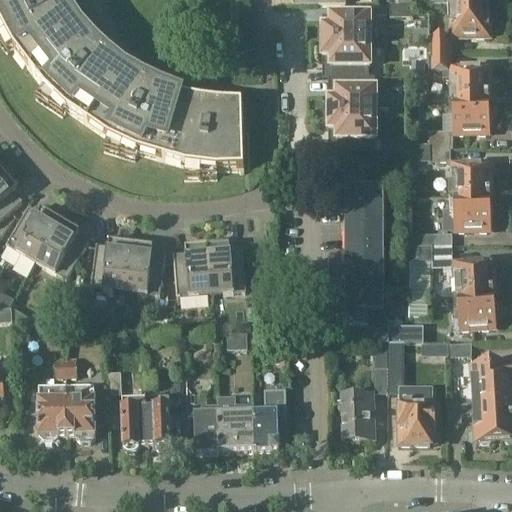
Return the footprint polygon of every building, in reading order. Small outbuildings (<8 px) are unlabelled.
[(136,157),(184,171),(183,182),(215,181),(216,175),(242,175),(241,108),(218,107),(209,106),(201,105),(179,100),(159,93),(143,85),(124,74),(107,60),(98,52),(94,49),(80,32),(68,14),(64,7),(62,2),(60,0),(0,0),(0,47),(7,56),(12,53),(42,93),(35,101),(62,119),(66,115),(107,143),(103,153),(134,163),(136,157)] [(487,7),(438,8),(438,10),(451,10),(452,40),(476,39),(477,42),(484,41),(486,39),(488,39),(488,21),(490,19),(490,13),(488,10),(487,7)] [(408,21),(408,8),(385,8),(385,21),(408,21)] [(365,45),(365,20),(325,20),(326,30),(318,30),(318,45),(365,45)] [(451,43),(431,43),(432,56),(451,56),(451,43)] [(365,71),(365,45),(318,45),(318,61),(326,61),(326,71),(327,71),(327,83),(331,83),(331,82),(364,82),(364,81),(364,71),(365,71)] [(451,68),(451,56),(432,56),(432,60),(431,60),(431,68),(442,68),(442,81),(453,81),(453,72),(451,72),(451,68)] [(476,71),(453,72),(453,81),(453,91),(453,103),(489,103),(489,100),(490,98),(490,91),(489,89),(489,71),(486,71),(484,69),(478,69),(476,71)] [(324,119),(372,119),(372,93),(371,93),(371,81),(364,81),(364,82),(331,82),(331,83),(331,93),(331,103),(324,103),(324,119)] [(430,153),(450,153),(452,153),(452,137),(456,137),(457,139),(462,139),(464,137),(477,137),(479,139),(485,139),(487,137),(490,137),(490,103),(489,103),(453,103),(453,119),(441,119),(441,137),(429,137),(429,147),(430,153)] [(372,144),(372,119),(324,119),(325,134),(331,134),(331,144),(332,144),(332,156),(371,155),(371,144),(372,144)] [(429,159),(429,164),(450,164),(450,153),(430,153),(429,147),(424,147),(424,159),(429,159)] [(360,165),(360,166),(360,177),(385,177),(385,165),(360,165)] [(449,200),(490,200),(490,198),(492,195),(492,189),(490,186),(490,169),(487,169),(485,167),(479,167),(477,170),(454,170),(454,188),(449,188),(449,200)] [(18,185),(7,173),(0,179),(0,225),(22,206),(14,196),(17,193),(13,189),(18,185)] [(389,323),(383,323),(383,192),(346,192),(346,210),(346,268),(331,268),(331,266),(329,266),(329,347),(389,347),(389,331),(389,323)] [(490,200),(449,200),(449,216),(443,216),(443,233),(456,233),(458,235),(463,236),(466,233),(479,233),(481,235),(486,236),(488,234),(491,234),(491,200),(490,200)] [(36,267),(64,221),(50,212),(47,217),(41,214),(39,218),(28,212),(6,249),(36,267)] [(64,221),(36,267),(66,285),(88,247),(78,241),(80,237),(75,234),(78,229),(64,221)] [(253,237),(255,248),(268,246),(266,235),(253,237)] [(418,250),(418,239),(412,238),(412,250),(412,263),(408,263),(409,320),(430,320),(430,274),(430,263),(430,250),(418,250)] [(430,250),(452,250),(452,238),(430,238),(430,250)] [(125,296),(132,243),(116,241),(115,247),(109,246),(109,251),(96,249),(91,292),(125,296)] [(132,243),(125,296),(160,301),(165,258),(153,256),(153,252),(147,251),(148,245),(132,243)] [(223,244),(207,246),(211,299),(246,296),(243,253),(230,254),(230,250),(224,250),(223,244)] [(176,302),(211,299),(207,246),(191,247),(191,253),(185,253),(186,257),(173,258),(176,302)] [(452,250),(430,250),(430,263),(452,263),(452,250)] [(479,266),(452,267),(453,300),(494,298),(493,294),(495,292),(495,285),(493,284),(492,266),(489,266),(487,264),(481,264),(479,266)] [(453,300),(453,318),(454,333),(461,333),(463,335),(469,335),(470,332),(481,332),(483,334),(489,334),(491,332),(496,332),(496,328),(497,326),(496,319),(495,317),(495,312),(496,310),(496,304),(495,302),(495,298),(494,298),(453,300)] [(389,347),(403,347),(422,347),(422,331),(389,331),(389,347)] [(261,334),(262,345),(279,344),(278,333),(261,334)] [(389,373),(389,399),(399,399),(403,399),(403,394),(403,347),(389,347),(389,353),(389,373)] [(448,349),(448,362),(472,362),(472,349),(448,349)] [(68,362),(65,362),(66,366),(66,383),(77,383),(77,361),(68,361),(68,362)] [(66,366),(65,362),(56,362),(56,383),(66,383),(66,366)] [(472,383),(474,408),(511,405),(511,388),(510,388),(508,367),(470,369),(471,383),(472,383)] [(376,399),(389,399),(389,373),(376,373),(376,399)] [(156,374),(144,375),(145,390),(157,390),(156,374)] [(145,390),(144,375),(134,376),(134,391),(145,390)] [(107,402),(120,401),(119,378),(105,379),(107,402)] [(252,411),(253,411),(254,457),(264,456),(279,456),(278,420),(286,420),(285,389),(265,389),(265,410),(252,411)] [(95,392),(66,393),(67,444),(76,443),(82,448),(90,448),(95,443),(96,443),(95,392)] [(67,444),(66,393),(37,394),(39,444),(40,444),(44,449),(54,448),(59,444),(67,444)] [(399,399),(399,450),(431,450),(431,444),(436,444),(436,429),(436,425),(436,409),(432,409),(432,398),(416,398),(408,398),(408,394),(403,394),(403,399),(399,399)] [(343,447),(375,446),(373,399),(341,400),(343,447)] [(220,458),(219,420),(217,420),(217,411),(205,412),(205,401),(186,402),(186,422),(195,422),(195,429),(187,429),(188,442),(195,442),(195,459),(205,459),(205,458),(220,458)] [(144,403),(146,452),(154,451),(154,453),(156,452),(160,457),(167,456),(171,452),(172,452),(169,402),(144,403)] [(146,452),(144,403),(122,404),(123,454),(124,454),(128,458),(136,457),(140,453),(141,453),(141,452),(146,452)] [(511,405),(474,408),(476,446),(480,446),(482,448),(489,447),(491,446),(506,445),(508,447),(511,446),(511,405)] [(460,410),(447,410),(448,433),(460,433),(460,410)] [(253,411),(251,411),(227,412),(227,420),(219,420),(220,458),(254,457),(253,411)]
